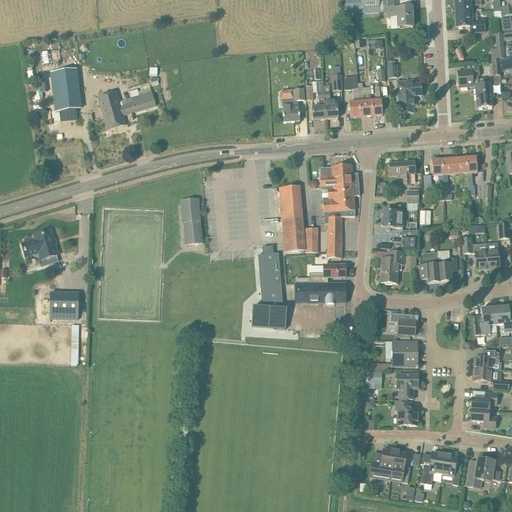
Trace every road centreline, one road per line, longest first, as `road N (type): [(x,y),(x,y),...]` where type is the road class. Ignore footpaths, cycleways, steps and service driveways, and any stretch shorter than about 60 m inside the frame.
road 1 (tertiary): [(0,212),(173,162),(369,141)]
road 2 (residential): [(432,303),(357,296),(369,141)]
road 3 (residential): [(457,438),(458,370),(431,357),(432,303)]
road 4 (residential): [(443,136),(436,0)]
